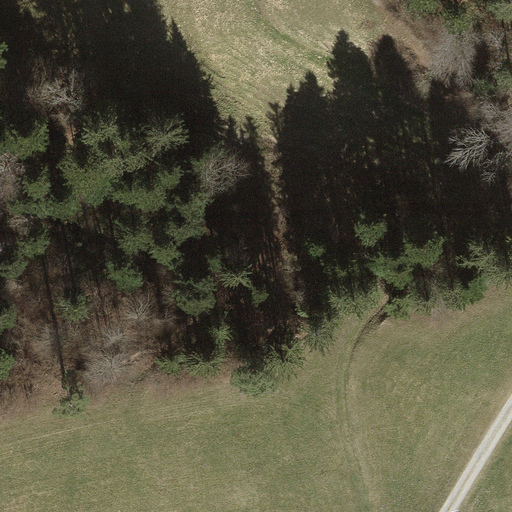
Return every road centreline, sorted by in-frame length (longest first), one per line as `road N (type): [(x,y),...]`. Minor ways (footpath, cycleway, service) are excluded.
road 1 (track): [(365,511),(342,423),(339,370),(358,326),(456,190),(459,154),(377,88),(281,38),(251,0)]
road 2 (track): [(511,408),(447,511)]
